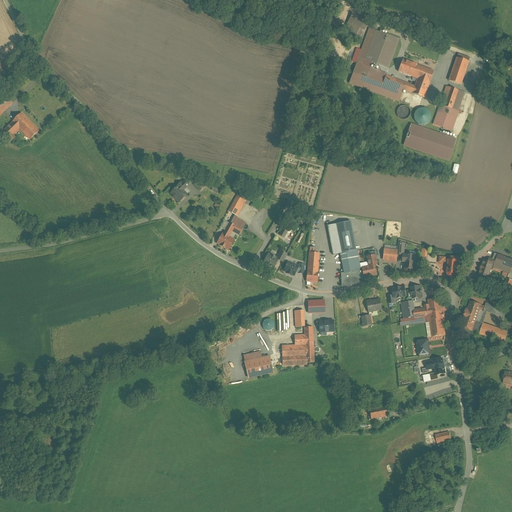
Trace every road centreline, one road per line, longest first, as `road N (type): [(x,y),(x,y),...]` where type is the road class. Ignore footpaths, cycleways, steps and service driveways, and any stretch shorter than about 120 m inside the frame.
road 1 (residential): [(453,297),(427,281),(309,293),(223,257),(170,213)]
road 2 (unclassified): [(170,213),(31,44),(6,0)]
road 3 (residential): [(453,297),(468,427),(462,511)]
road 4 (unclassified): [(0,251),(170,213)]
